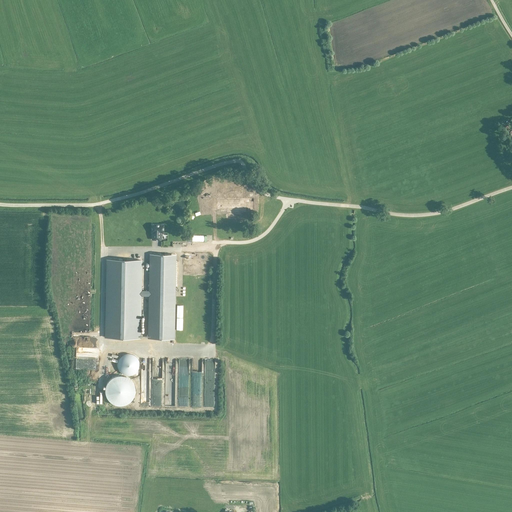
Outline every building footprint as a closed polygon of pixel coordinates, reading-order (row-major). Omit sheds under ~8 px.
[(225,189),(225,177),(216,177),(216,191),(219,191),(219,189),(225,189)] [(200,194),(200,210),(210,210),(209,194),(200,194)] [(252,209),(252,202),(216,201),(215,209),(252,209)] [(152,232),(152,239),(161,239),(161,232),(163,232),(163,224),(152,224),(152,232)] [(149,296),(148,334),(172,335),(174,261),(174,260),(173,259),(173,258),(172,257),(171,256),(170,255),(169,254),(151,254),(150,263),(149,263),(149,267),(150,267),(150,290),(140,290),(140,260),(107,259),(105,337),(138,338),(140,295),(149,296)] [(118,368),(120,371),(123,373),(126,374),(130,374),(133,373),(136,371),(138,368),(139,365),(139,362),(138,358),(136,355),(133,353),(130,352),(126,352),(123,354),(120,356),(118,358),(117,362),(117,365),(118,368)] [(131,398),(134,392),(133,387),(131,381),(127,377),(121,375),(115,375),(110,378),(106,382),(104,387),(104,393),(106,399),(111,403),(116,405),(122,405),(127,402),(131,398)]
